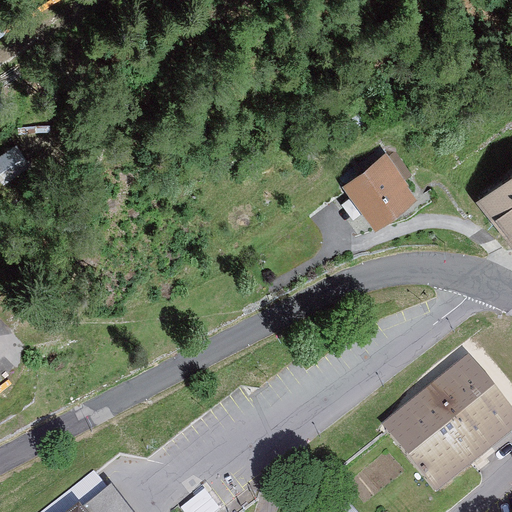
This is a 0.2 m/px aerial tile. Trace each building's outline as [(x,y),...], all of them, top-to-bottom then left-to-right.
[(0,156),(0,161),(12,181),(42,162),(28,139),(0,156)] [(417,189),(387,151),(343,186),(373,223),(417,189)] [(511,176),(481,202),(511,239),(511,176)] [(511,437),(511,415),(469,361),(383,428),(437,496),(511,437)] [(42,511),(86,511),(110,495),(93,473),(42,511)] [(126,511),(112,492),(110,495),(86,511),(126,511)] [(192,511),(218,511),(221,511),(211,492),(188,504),(192,511)] [(356,511),(350,503),(336,511),(356,511)]
